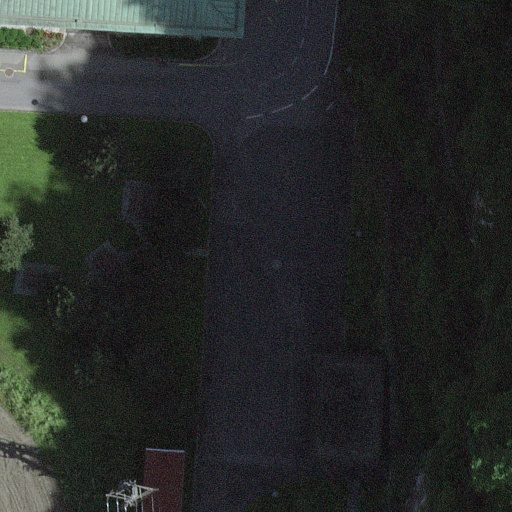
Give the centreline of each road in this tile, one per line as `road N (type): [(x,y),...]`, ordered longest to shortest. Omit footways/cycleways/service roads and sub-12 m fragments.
road 1 (unclassified): [(0,80),(238,91)]
road 2 (residential): [(238,91),(276,78),(297,58),(306,0)]
